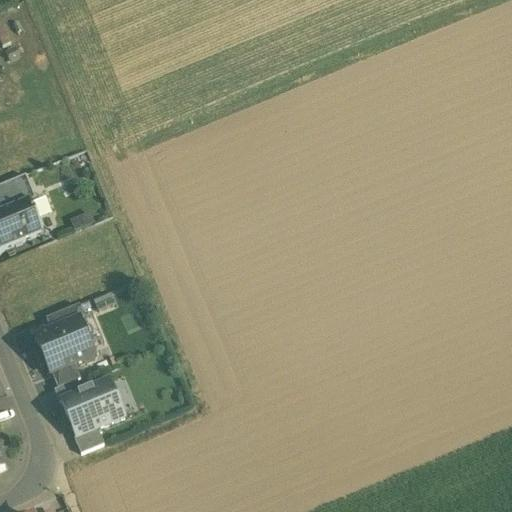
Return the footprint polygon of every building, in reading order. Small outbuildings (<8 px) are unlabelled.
[(26,177),(0,188),(0,207),(2,213),(30,202),(30,203),(36,201),(26,177)] [(44,198),(36,201),(30,203),(37,220),(51,214),(44,198)] [(2,213),(0,214),(0,252),(43,235),(37,220),(30,203),(30,202),(2,213)] [(79,308),(46,322),(51,333),(51,334),(77,323),(84,320),(79,308)] [(77,323),(51,334),(51,333),(35,340),(51,378),(52,377),(74,367),(74,368),(82,365),(87,367),(93,364),(95,358),(93,352),(88,350),(77,323)] [(74,367),(52,377),(58,391),(78,384),(80,382),(74,368),(74,367)] [(58,391),(55,393),(60,405),(61,404),(82,395),(78,384),(58,391)] [(82,395),(61,404),(76,440),(77,441),(98,432),(124,421),(109,384),(82,395)] [(98,432),(77,441),(76,440),(74,441),(81,457),(104,448),(98,432)]
